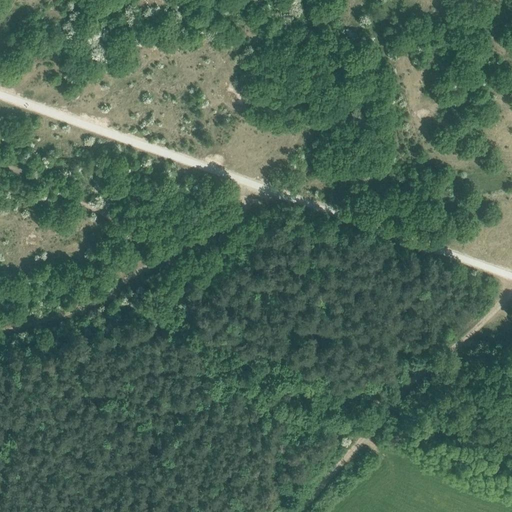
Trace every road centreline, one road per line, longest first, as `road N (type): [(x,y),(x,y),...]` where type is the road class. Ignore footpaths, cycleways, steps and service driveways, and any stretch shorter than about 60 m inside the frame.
road 1 (unknown): [(0,466),(273,291)]
road 2 (unknown): [(0,164),(136,228),(207,244),(273,291)]
road 3 (unknown): [(511,456),(387,408),(333,362),(273,291)]
